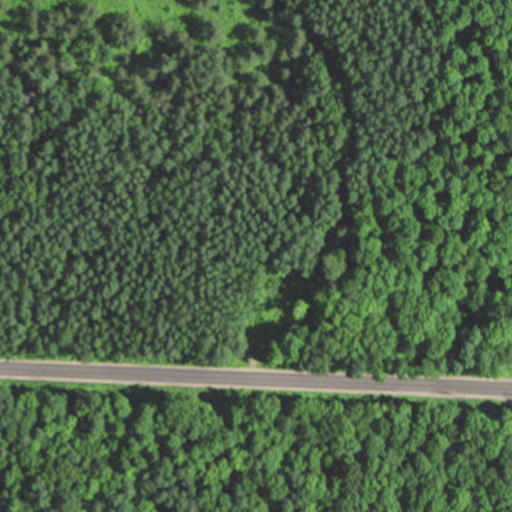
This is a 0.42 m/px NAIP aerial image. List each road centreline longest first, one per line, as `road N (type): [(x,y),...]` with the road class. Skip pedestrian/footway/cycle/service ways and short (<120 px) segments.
road 1 (tertiary): [(511,386),(0,366)]
road 2 (track): [(251,379),(268,322),(339,234),(351,152),(289,0)]
